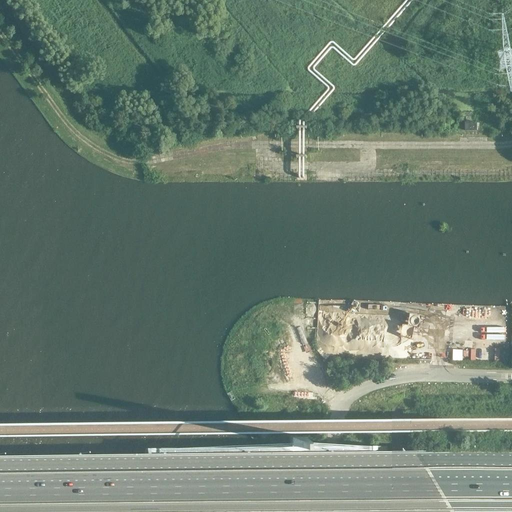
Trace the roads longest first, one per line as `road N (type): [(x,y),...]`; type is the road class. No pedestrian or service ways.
road 1 (unclassified): [(0,467),(511,460)]
road 2 (motorway): [(511,486),(0,491)]
road 3 (motorway): [(511,505),(0,510)]
road 4 (unclassified): [(329,448),(344,402),(374,382),(511,377)]
road 5 (track): [(0,32),(71,128),(109,155),(141,161)]
